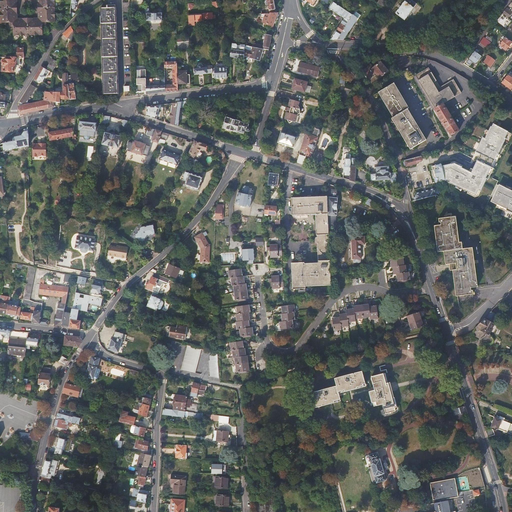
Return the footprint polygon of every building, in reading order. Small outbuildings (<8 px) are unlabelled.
[(42,0),(13,0),(14,1),(15,9),(15,15),(16,23),(23,22),(30,21),(37,20),(40,20),(45,24),(49,24),(49,19),(44,16),(44,12),(43,6),(42,0)] [(72,0),(71,9),(75,9),(76,8),(77,5),(78,5),(78,1),(79,0),(81,0),(82,0),(81,0),(72,0)] [(275,12),(272,0),(266,0),(269,9),(261,9),(262,13),(270,13),(270,12),(275,12)] [(411,0),(406,0),(396,13),(405,21),(417,5),(411,0)] [(14,1),(1,3),(2,10),(15,9),(14,1)] [(344,17),(331,39),(337,40),(353,14),(333,1),(328,7),(344,17)] [(107,5),(107,8),(101,8),(103,94),(118,94),(115,5),(107,5)] [(149,7),(145,7),(145,15),(149,15),(149,21),(162,21),(161,14),(149,14),(149,7)] [(15,9),(2,10),(3,17),(15,15),(15,9)] [(58,18),(57,11),(44,12),(44,16),(49,19),(58,18)] [(277,12),(275,12),(270,12),(270,13),(262,13),(261,13),(261,16),(263,17),(262,21),(266,22),(266,26),(272,28),(277,12)] [(188,14),(189,25),(195,24),(195,21),(204,21),(204,19),(215,19),(215,16),(213,16),(212,14),(188,14)] [(353,14),(337,40),(344,40),(358,17),(353,14)] [(15,15),(3,17),(4,24),(12,23),(13,27),(16,27),(17,35),(24,35),(23,22),(16,23),(15,15)] [(501,15),(497,22),(506,27),(510,20),(501,15)] [(31,34),(38,33),(37,20),(30,21),(31,34)] [(45,32),(45,24),(40,20),(37,20),(38,33),(45,32)] [(24,35),(31,34),(30,21),(23,22),(24,35)] [(61,37),(60,38),(65,42),(68,39),(73,39),(74,31),(71,26),(61,37)] [(271,41),(272,35),(266,34),(264,45),(254,43),(254,46),(264,48),(269,49),(271,41)] [(506,38),(500,46),(506,50),(509,47),(510,48),(511,45),(511,43),(506,38)] [(177,49),(189,48),(189,41),(177,42),(177,49)] [(242,57),(243,57),(244,55),(245,44),(241,44),(241,45),(237,45),(237,44),(232,43),(232,49),(231,49),(231,56),(232,56),(232,57),(235,57),(240,57),(240,58),(242,58),(242,57)] [(262,55),(264,48),(254,46),(253,46),(245,44),(244,55),(249,57),(260,61),(261,57),(262,57),(262,55)] [(469,59),(467,63),(470,65),(473,62),(476,64),(482,57),(478,53),(479,51),(477,49),(469,59)] [(173,69),(178,68),(177,62),(176,62),(176,56),(171,57),(171,59),(169,60),(168,62),(164,62),(165,68),(173,67),(173,69)] [(489,56),(484,62),(491,66),(495,60),(489,56)] [(15,64),(15,59),(8,58),(8,60),(4,60),(3,71),(13,72),(14,64),(15,64)] [(195,73),(212,72),(212,69),(212,65),(206,65),(206,62),(202,62),(202,64),(200,63),(199,63),(197,64),(195,64),(195,67),(194,67),(195,73)] [(320,67),(299,62),(297,71),(318,76),(320,67)] [(371,65),(364,71),(370,78),(376,73),(380,78),(388,72),(381,62),(374,68),(371,65)] [(39,72),(35,79),(39,81),(40,79),(43,75),(47,69),(42,66),(39,72)] [(227,77),(230,76),(229,68),(226,68),(226,67),(214,68),(214,69),(212,69),(212,72),(212,77),(215,77),(215,78),(227,77)] [(462,92),(454,79),(441,87),(428,67),(415,75),(436,108),(443,104),(462,92)] [(145,94),(147,94),(146,86),(146,69),(138,70),(138,78),(137,78),(137,85),(138,85),(138,91),(145,91),(145,94)] [(178,84),(190,83),(190,74),(187,74),(187,71),(178,71),(178,84)] [(511,90),(511,88),(511,78),(508,76),(503,83),(511,90)] [(67,82),(70,100),(76,99),(74,83),(73,84),(73,82),(71,82),(70,79),(67,79),(67,80),(67,82)] [(307,82),(295,79),(292,89),(305,92),(307,82)] [(49,108),(54,107),(54,102),(61,102),(60,99),(70,100),(67,82),(63,81),(64,92),(51,91),(51,100),(49,100),(49,108)] [(394,83),(378,92),(386,105),(393,117),(391,118),(410,149),(426,140),(408,109),(409,108),(394,83)] [(21,115),(49,108),(49,100),(51,100),(51,91),(49,91),(46,91),(45,95),(43,95),(43,99),(36,101),(34,101),(30,102),(28,101),(36,87),(31,84),(24,95),(20,102),(19,108),(21,115)] [(300,113),(300,105),(301,100),(297,99),(296,101),(290,99),(288,107),(286,106),(285,110),(287,111),(285,116),(289,123),(293,121),(295,122),(297,114),(300,113)] [(178,126),(179,127),(179,121),(180,108),(190,108),(190,101),(188,101),(187,101),(177,102),(177,103),(174,125),(178,126)] [(326,105),(319,103),(318,109),(324,111),(326,105)] [(443,104),(436,108),(435,109),(439,117),(441,120),(446,128),(447,128),(451,135),(459,131),(443,104)] [(151,118),(156,119),(158,106),(154,106),(147,106),(146,116),(151,118)] [(53,132),(48,132),(50,140),(74,136),(74,134),(76,116),(71,117),(69,117),(71,128),(65,129),(65,131),(53,133),(53,132)] [(106,116),(103,116),(102,124),(104,125),(106,123),(108,122),(110,117),(106,116)] [(249,128),(248,129),(249,125),(241,122),(227,118),(223,128),(238,133),(238,132),(244,134),(245,131),(247,131),(248,130),(248,132),(249,132),(251,131),(251,130),(250,129),(249,128)] [(100,131),(101,125),(96,125),(97,123),(80,122),(80,130),(96,132),(96,131),(100,131)] [(505,138),(508,132),(493,124),(491,127),(491,126),(488,131),(485,138),(483,137),(479,146),(481,147),(478,153),(480,154),(473,170),(474,170),(472,174),(469,173),(470,172),(462,168),(462,167),(458,165),(454,163),(442,166),(445,181),(448,180),(450,181),(449,183),(476,195),(479,190),(481,191),(487,179),(486,178),(498,154),(506,139),(505,138)] [(150,128),(148,127),(146,134),(146,135),(153,137),(152,140),(153,141),(158,143),(159,138),(161,132),(150,128)] [(293,147),(298,133),(282,128),(278,142),(293,147)] [(313,128),(311,134),(311,135),(307,153),(306,153),(306,155),(311,157),(317,137),(319,130),(313,128)] [(12,140),(3,142),(4,152),(31,146),(31,145),(28,129),(25,129),(25,132),(22,136),(15,137),(13,139),(12,140)] [(118,148),(121,136),(106,132),(103,144),(118,148)] [(307,153),(311,135),(306,134),(301,150),(303,150),(302,152),(306,153),(307,153)] [(134,143),(129,142),(127,148),(129,148),(128,151),(143,155),(143,154),(148,156),(151,146),(146,145),(146,144),(135,141),(134,143)] [(206,146),(195,142),(188,155),(194,158),(198,152),(198,153),(199,150),(204,152),(206,146)] [(42,146),(34,146),(33,158),(39,159),(39,157),(47,158),(47,146),(46,146),(47,146),(41,145),(42,146)] [(180,155),(163,149),(160,158),(178,164),(180,155)] [(297,163),(303,165),(305,157),(299,155),(297,163)] [(417,164),(416,163),(419,162),(418,157),(406,160),(405,160),(404,160),(406,166),(417,164)] [(439,181),(439,182),(445,181),(442,166),(441,163),(435,165),(432,166),(433,171),(435,170),(436,177),(434,177),(435,182),(439,181)] [(198,190),(202,178),(185,172),(182,180),(181,179),(179,186),(184,188),(184,186),(198,190)] [(279,173),(269,172),(267,185),(276,186),(276,176),(279,177),(279,173)] [(391,179),(392,179),(396,178),(397,178),(396,173),(390,173),(390,172),(371,174),(371,176),(369,176),(369,177),(369,178),(370,179),(371,179),(371,180),(372,181),(391,180),(391,179)] [(511,190),(499,185),(496,184),(491,196),(493,197),(491,201),(507,209),(507,210),(511,212),(511,190)] [(244,187),(242,193),(238,193),(236,205),(250,208),(252,196),(248,195),(249,188),(249,187),(245,186),(244,187)] [(328,220),(329,224),(336,224),(336,216),(337,215),(337,198),(336,198),(337,189),(329,189),(328,197),(328,220)] [(416,196),(414,197),(414,200),(435,195),(435,194),(439,193),(438,189),(434,190),(434,189),(415,194),(416,196)] [(330,285),(327,196),(291,198),(291,215),(316,214),(317,238),(315,237),(315,243),(317,243),(318,263),(304,263),(304,262),(291,263),(292,289),(305,289),(305,287),(330,285)] [(372,207),(375,202),(374,201),(368,199),(366,203),(372,207)] [(277,207),(265,206),(264,214),(276,216),(277,207)] [(457,271),(453,271),(456,296),(473,294),(473,291),(472,291),(471,287),(478,287),(473,248),(463,249),(462,242),(460,242),(457,217),(445,218),(439,219),(440,223),(441,222),(441,225),(435,226),(438,252),(444,251),(445,265),(450,264),(456,264),(457,271)] [(141,226),(134,237),(142,242),(147,235),(155,234),(153,224),(141,226)] [(209,247),(202,233),(195,237),(201,247),(200,258),(196,257),(196,261),(200,261),(207,262),(209,247)] [(80,249),(80,252),(94,252),(94,237),(75,236),(75,249),(80,249)] [(256,245),(264,245),(264,237),(256,237),(256,245)] [(361,258),(361,245),(365,245),(364,237),(361,237),(352,237),(353,259),(361,258)] [(281,256),(281,245),(276,246),(276,245),(269,245),(269,248),(269,250),(269,257),(277,257),(277,256),(281,256)] [(126,259),(128,249),(121,247),(121,249),(110,246),(108,255),(126,259)] [(254,249),(242,249),(242,262),(254,261),(254,249)] [(390,260),(391,268),(392,267),(404,266),(403,259),(390,260)] [(180,269),(169,264),(165,274),(176,278),(180,269)] [(128,272),(131,276),(139,270),(136,266),(128,272)] [(406,273),(405,266),(404,266),(392,267),(394,275),(396,275),(406,273)] [(33,306),(34,302),(29,300),(35,268),(29,267),(21,306),(31,307),(33,307),(33,306)] [(228,272),(229,279),(230,278),(242,277),(241,269),(228,272)] [(0,313),(7,315),(9,305),(13,284),(1,281),(2,278),(6,279),(8,272),(2,271),(0,281),(0,313)] [(168,279),(155,274),(154,273),(153,276),(152,276),(149,283),(148,282),(145,288),(151,291),(153,291),(158,293),(159,289),(161,288),(162,286),(161,285),(162,283),(164,284),(167,282),(168,279)] [(408,273),(406,273),(396,275),(397,282),(410,280),(408,273)] [(82,277),(79,276),(77,283),(85,285),(87,278),(82,277)] [(279,287),(283,287),(283,277),(278,278),(278,276),(271,277),(271,279),(271,283),(272,289),(279,289),(279,287)] [(242,277),(230,278),(231,286),(233,286),(244,284),(243,277),(242,277)] [(54,326),(61,327),(64,312),(69,287),(40,284),(39,294),(62,296),(61,303),(58,302),(55,316),(56,316),(54,326)] [(92,291),(91,293),(100,295),(102,286),(93,284),(92,291)] [(233,286),(234,293),(246,292),(245,284),(244,284),(233,286)] [(157,297),(158,293),(153,291),(148,306),(157,310),(161,299),(157,297)] [(246,292),(234,293),(235,301),(247,299),(246,292)] [(79,310),(81,310),(83,302),(101,306),(102,298),(91,296),(88,295),(80,294),(75,293),(72,309),(79,310)] [(16,314),(19,315),(21,307),(9,305),(7,315),(16,317),(16,314)] [(248,313),(249,313),(248,305),(235,307),(237,315),(248,313)] [(293,313),(294,313),(293,305),(280,307),(282,315),(293,313)] [(369,307),(369,305),(362,306),(364,318),(371,317),(369,307)] [(46,325),(47,325),(48,321),(40,320),(42,307),(33,306),(33,307),(33,308),(32,320),(32,323),(46,325)] [(356,319),(364,318),(362,306),(354,307),(354,309),(356,319)] [(371,317),(371,320),(378,318),(377,306),(369,307),(371,317)] [(20,319),(32,320),(33,308),(33,307),(31,307),(30,313),(22,312),(20,319)] [(64,327),(69,328),(70,320),(77,320),(79,310),(72,309),(71,314),(64,312),(61,327),(64,327)] [(349,323),(356,322),(356,319),(354,309),(347,310),(347,314),(349,323)] [(496,324),(499,318),(500,316),(490,311),(485,318),(476,327),(479,329),(480,330),(481,332),(483,331),(487,333),(488,335),(491,334),(489,333),(494,323),(496,324)] [(410,324),(422,319),(419,312),(407,316),(410,324)] [(249,321),(248,313),(237,315),(236,315),(237,323),(248,321),(249,321)] [(282,315),(280,315),(282,323),(292,321),(294,321),(293,313),(282,315)] [(341,328),(349,326),(349,323),(347,314),(339,315),(340,318),(341,328)] [(334,331),(342,330),(341,328),(340,318),(332,319),(334,331)] [(424,327),(422,319),(410,324),(412,331),(424,327)] [(76,329),(79,329),(80,321),(77,320),(70,320),(69,328),(76,329)] [(235,323),(236,330),(239,329),(249,328),(248,321),(237,323),(235,323)] [(282,323),(279,323),(280,331),(293,328),(292,321),(282,323)] [(181,330),(171,327),(169,336),(179,339),(181,330)] [(252,335),(251,327),(249,328),(239,329),(240,337),(252,335)] [(9,336),(10,336),(10,330),(6,329),(0,328),(0,339),(1,340),(2,339),(2,337),(9,338),(9,336)] [(118,352),(123,334),(116,332),(114,337),(112,337),(109,349),(118,352)] [(430,339),(432,342),(432,343),(433,344),(434,343),(436,346),(441,342),(435,335),(430,339)] [(404,342),(405,347),(407,348),(423,344),(424,346),(429,345),(428,343),(429,343),(428,339),(428,336),(404,342)] [(27,337),(26,341),(26,348),(29,348),(30,346),(38,346),(38,339),(27,337)] [(65,344),(78,346),(80,343),(79,338),(66,337),(65,344)] [(9,339),(7,352),(11,352),(11,354),(17,355),(17,353),(21,354),(25,354),(26,348),(26,341),(21,340),(21,341),(14,340),(14,339),(9,339)] [(172,341),(166,359),(173,360),(179,343),(172,341)] [(232,351),(243,349),(242,341),(229,344),(231,351),(232,351)] [(181,370),(195,373),(201,349),(187,345),(181,370)] [(233,358),(234,358),(246,356),(245,349),(243,349),(232,351),(233,358)] [(210,376),(219,378),(218,368),(218,362),(218,361),(218,360),(217,354),(209,351),(210,361),(209,361),(210,376)] [(63,362),(65,365),(66,364),(69,360),(63,356),(58,361),(59,361),(63,362)] [(96,368),(99,359),(92,356),(89,366),(86,377),(93,379),(96,368)] [(235,365),(248,363),(247,356),(246,356),(234,358),(235,365)] [(249,371),(248,363),(235,365),(237,373),(249,371)] [(43,373),(40,373),(38,384),(48,386),(51,368),(44,367),(43,373)] [(355,387),(365,385),(362,371),(334,378),(336,386),(308,394),(312,407),(322,404),(322,406),(334,403),(333,401),(339,399),(337,392),(344,390),(345,392),(356,389),(355,387)] [(394,397),(392,397),(388,383),(386,383),(383,373),(371,377),(374,391),(369,392),(372,403),(375,402),(376,405),(382,404),(385,414),(396,411),(394,403),(396,402),(394,397)] [(80,387),(66,383),(64,392),(63,393),(78,397),(80,387)] [(205,393),(205,390),(198,389),(199,388),(192,387),(192,388),(191,394),(190,395),(190,396),(197,397),(197,393),(202,394),(202,393),(205,393)] [(175,401),(190,403),(191,400),(187,399),(187,396),(176,394),(175,401)] [(144,397),(143,404),(149,405),(151,399),(144,397)] [(143,404),(139,403),(131,401),(130,404),(131,404),(131,405),(133,408),(136,409),(137,410),(137,413),(147,415),(149,405),(143,404)] [(190,407),(190,403),(175,401),(174,408),(185,410),(186,406),(190,407)] [(465,406),(453,409),(454,415),(467,411),(465,406)] [(163,408),(162,414),(184,417),(185,411),(163,408)] [(131,413),(122,411),(119,421),(135,425),(137,418),(130,416),(131,413)] [(73,417),(58,413),(57,415),(56,418),(72,422),(79,424),(81,418),(73,416),(73,417)] [(229,424),(230,417),(212,415),(211,418),(211,420),(219,421),(218,423),(229,424)] [(511,423),(495,417),(491,426),(511,434),(511,423)] [(72,422),(56,418),(56,421),(54,426),(67,429),(68,425),(71,426),(72,422)] [(144,436),(146,428),(137,426),(135,434),(144,436)] [(488,437),(494,435),(500,437),(502,433),(491,429),(485,430),(486,431),(488,437)] [(29,439),(39,441),(41,436),(41,435),(35,434),(35,431),(31,430),(31,432),(30,432),(29,439)] [(214,431),(213,441),(228,442),(228,432),(214,431)] [(59,438),(55,454),(56,454),(58,454),(61,454),(65,439),(59,438)] [(123,440),(116,438),(113,446),(121,448),(123,440)] [(186,457),(186,445),(177,445),(176,457),(186,457)] [(374,476),(377,483),(385,480),(383,474),(384,473),(382,468),(384,467),(385,467),(384,464),(384,463),(381,464),(380,459),(379,459),(377,453),(368,455),(374,476)] [(146,454),(144,461),(143,465),(148,467),(149,465),(150,461),(151,455),(146,454)] [(51,461),(46,460),(41,476),(42,476),(50,478),(51,479),(51,476),(54,477),(58,461),(55,460),(52,459),(51,461)] [(212,473),(222,474),(222,464),(212,464),(212,473)] [(142,468),(140,476),(143,477),(146,477),(151,479),(151,476),(148,475),(148,477),(146,476),(148,467),(143,465),(142,468)] [(170,483),(174,483),(173,493),(184,494),(186,476),(171,475),(170,483)] [(50,478),(42,476),(42,483),(48,485),(50,478)] [(143,477),(140,476),(138,484),(138,489),(140,489),(142,490),(143,485),(145,485),(146,477),(143,477)] [(217,477),(216,488),(228,488),(228,477),(217,477)] [(449,511),(448,501),(447,501),(446,499),(457,497),(454,479),(430,483),(433,500),(434,500),(434,503),(435,511),(433,511),(449,511)] [(343,511),(335,480),(330,482),(337,511),(343,511)] [(140,489),(137,500),(145,502),(148,491),(142,490),(140,489)] [(230,496),(218,495),(217,505),(229,507),(230,496)] [(184,511),(185,500),(171,499),(169,511),(184,511)]
